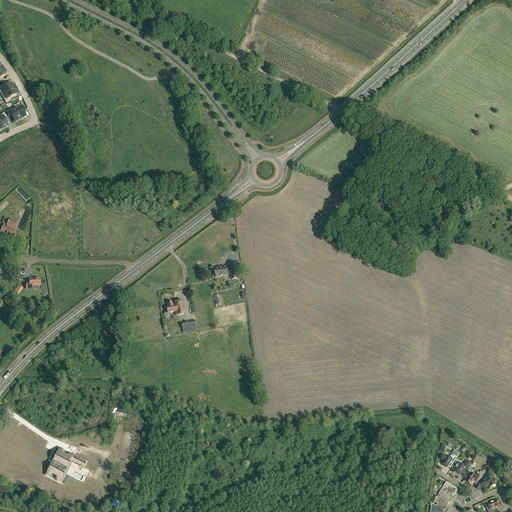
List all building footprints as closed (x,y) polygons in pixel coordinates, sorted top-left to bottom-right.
[(3,85),(0,85),(0,92),(2,96),(13,90),(10,84),(4,87),(3,85)] [(13,90),(2,96),(6,104),(11,101),(10,98),(16,95),(15,93),(16,93),(15,90),(14,90),(13,90)] [(21,107),(15,110),(21,120),(26,117),(21,107)] [(9,111),(6,112),(9,118),(12,116),(15,122),(21,120),(15,110),(15,109),(10,112),(9,111)] [(15,233),(14,232),(15,230),(14,229),(17,222),(10,219),(6,226),(5,225),(4,225),(0,233),(3,234),(2,236),(7,238),(8,236),(12,238),(12,237),(14,237),(15,234),(15,233)] [(232,280),(237,279),(235,268),(230,269),(230,270),(227,270),(227,267),(214,269),(215,271),(214,272),(214,274),(215,274),(216,277),(228,275),(228,274),(231,273),(232,280)] [(35,279),(29,279),(29,283),(26,283),(26,289),(32,289),(32,286),(40,286),(40,279),(35,279)] [(176,316),(178,316),(184,315),(182,301),(175,302),(176,304),(173,304),(173,303),(168,303),(169,307),(167,307),(168,313),(175,312),(176,316)] [(183,329),(197,327),(195,320),(182,323),(183,329)] [(133,416),(135,411),(120,407),(119,412),(133,416)] [(454,463),(457,458),(460,453),(455,450),(450,458),(447,456),(446,456),(443,454),(440,459),(443,461),(442,464),(447,467),(451,461),(454,463)] [(53,466),(50,471),(61,477),(64,470),(69,459),(70,458),(60,453),(56,461),(54,465),(54,464),(53,466)] [(467,471),(470,466),(472,463),(467,459),(463,466),(459,464),(457,462),(456,463),(455,462),(452,468),(453,468),(452,470),(454,472),(454,473),(459,476),(459,475),(460,476),(464,470),(467,471)] [(472,486),(474,482),(477,484),(484,473),(481,471),(478,475),(476,474),(475,476),(470,473),(468,476),(467,476),(466,476),(465,478),(465,479),(466,480),(465,481),(472,486)] [(493,476),(480,482),(476,488),(479,490),(480,488),(482,489),(488,486),(489,488),(496,484),(495,483),(496,482),(496,481),(495,482),(493,476)] [(446,482),(444,486),(442,490),(453,496),(457,489),(446,482)] [(441,499),(448,504),(453,496),(442,490),(439,494),(439,495),(438,497),(441,499)] [(441,499),(438,497),(437,497),(434,501),(438,504),(436,506),(443,511),(448,504),(441,499)] [(110,508),(122,511),(124,503),(112,500),(110,508)] [(487,511),(494,511),(494,510),(494,509),(499,506),(496,500),(487,504),(488,506),(487,509),(487,511)] [(436,506),(433,504),(431,503),(430,506),(432,506),(431,511),(433,511),(432,511),(442,511),(443,511),(436,506)]
